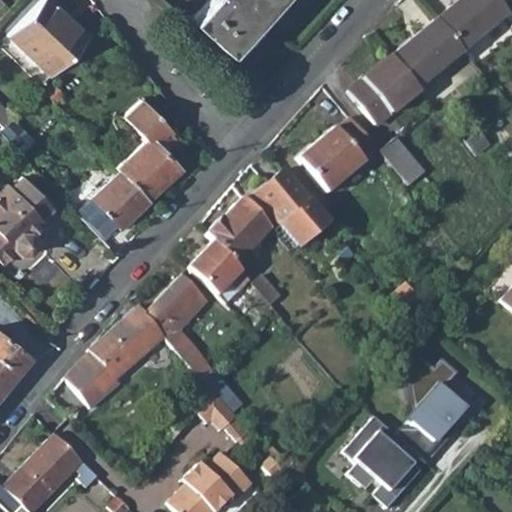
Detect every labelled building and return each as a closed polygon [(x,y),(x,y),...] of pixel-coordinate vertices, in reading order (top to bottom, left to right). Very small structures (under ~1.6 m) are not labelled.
[(81,42),(39,0),(0,39),(0,40),(44,82),(81,42)] [(208,0),(189,22),(226,55),(254,24),(274,0),(208,0)] [(504,16),(491,0),(457,0),(432,22),(458,54),(494,24),(504,16)] [(458,54),(432,22),(387,59),(388,59),(415,91),(458,54)] [(388,59),(346,94),(373,129),(418,94),(415,91),(388,59)] [(144,200),(176,170),(159,151),(172,140),(165,132),(167,130),(138,99),(120,116),(143,141),(113,167),(117,171),(144,200)] [(11,117),(10,115),(0,105),(0,126),(2,128),(6,123),(11,117)] [(511,142),(511,113),(498,133),(511,142)] [(296,158),(325,194),(377,152),(350,119),(336,129),(334,127),(296,158)] [(394,142),(378,153),(406,188),(421,177),(394,142)] [(117,171),(87,198),(102,214),(114,228),(144,200),(117,171)] [(249,197),(275,227),(306,202),(281,171),(249,197)] [(2,182),(0,183),(0,262),(11,254),(25,257),(34,250),(33,240),(34,234),(42,225),(38,220),(50,208),(18,174),(6,186),(2,182)] [(239,198),(220,218),(218,217),(204,233),(203,235),(209,243),(211,242),(230,264),(265,228),(258,220),(239,198)] [(246,283),(230,264),(211,242),(209,243),(185,269),(213,296),(224,284),(231,292),(240,284),(248,293),(252,289),(246,283)] [(265,305),(275,297),(256,274),(246,283),(252,289),(254,291),(265,305)] [(190,346),(174,329),(201,301),(175,275),(140,314),(160,338),(195,377),(198,381),(199,381),(208,373),(190,346)] [(399,282),(413,299),(417,296),(402,279),(399,282)] [(385,293),(399,310),(413,299),(399,282),(385,293)] [(112,381),(160,338),(140,314),(134,308),(86,350),(87,353),(75,365),(70,369),(62,379),(87,409),(102,396),(116,385),(112,381)] [(0,389),(12,374),(20,365),(26,359),(26,358),(0,336),(0,389)] [(400,362),(411,412),(404,420),(414,429),(430,443),(444,426),(452,433),(464,419),(457,412),(467,401),(446,383),(454,375),(438,360),(430,369),(410,351),(400,362)] [(168,443),(192,414),(210,394),(199,381),(198,381),(195,377),(186,386),(194,395),(179,412),(164,430),(167,433),(163,438),(168,443)] [(244,433),(210,394),(192,414),(200,424),(205,420),(215,433),(220,428),(232,442),(244,433)] [(410,465),(417,458),(405,447),(392,436),(371,417),(340,452),(354,464),(344,475),(362,491),(372,480),(378,486),(369,497),(384,510),(418,472),(410,465)] [(414,436),(405,447),(417,458),(424,464),(452,433),(444,426),(430,443),(414,429),(406,429),(414,436)] [(405,447),(414,436),(406,429),(397,430),(392,436),(405,447)] [(51,435),(0,487),(0,489),(22,511),(30,511),(72,469),(78,475),(85,469),(75,459),(51,435)] [(197,469),(193,464),(174,481),(178,487),(161,503),(169,511),(212,511),(243,484),(214,453),(197,469)] [(22,511),(0,489),(0,510),(1,511),(22,511)] [(105,508),(108,511),(113,511),(120,504),(119,503),(114,498),(105,508)]
